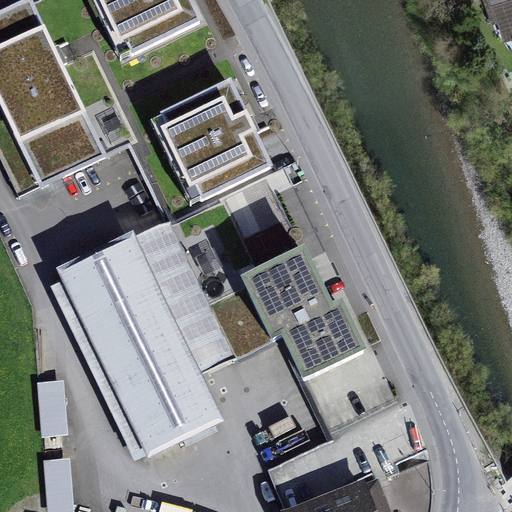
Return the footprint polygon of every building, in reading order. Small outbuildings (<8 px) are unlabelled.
[(31,0),(26,0),(0,12),(0,159),(18,198),(107,157),(31,0)] [(91,0),(122,63),(204,22),(193,0),(91,0)] [(511,0),(484,0),(492,24),(498,22),(505,42),(511,39),(511,0)] [(149,120),(192,206),(272,169),(231,79),(149,120)] [(134,234),(58,270),(64,283),(147,457),(149,462),(225,422),(134,234)] [(305,249),(242,279),(272,343),(282,339),(302,381),(366,351),(342,300),(332,305),(305,249)] [(147,457),(64,283),(51,289),(135,463),(147,457)] [(64,381),(37,384),(42,438),(68,436),(64,381)] [(74,511),(70,459),(43,462),(47,511),(74,511)] [(364,481),(283,511),(390,511),(378,480),(366,484),(364,481)]
